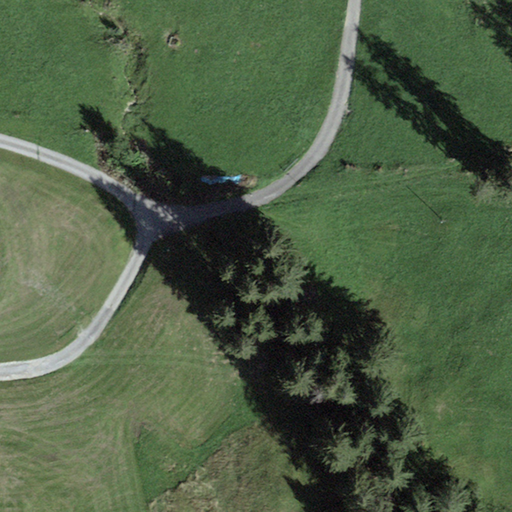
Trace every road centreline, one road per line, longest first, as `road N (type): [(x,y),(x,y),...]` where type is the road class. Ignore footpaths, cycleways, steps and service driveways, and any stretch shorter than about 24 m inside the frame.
road 1 (track): [(273,190),(182,214),(0,139)]
road 2 (track): [(0,373),(41,366),(79,346),(114,300),(158,209)]
road 3 (track): [(354,0),(337,112),(309,160),(273,190)]
